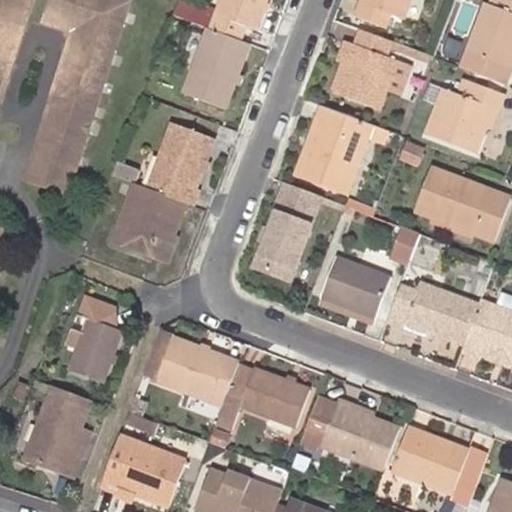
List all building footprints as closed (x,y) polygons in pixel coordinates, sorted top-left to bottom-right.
[(0,0),(0,69),(1,70),(6,54),(0,52),(10,22),(16,24),(22,6),(3,0),(0,0)] [(40,173),(33,172),(29,183),(67,194),(98,96),(91,93),(96,77),(103,79),(127,5),(112,0),(50,0),(45,17),(63,24),(66,16),(98,27),(96,32),(84,37),(78,57),(70,55),(58,93),(65,95),(55,124),(49,122),(42,144),(50,146),(40,173)] [(266,2),(266,0),(222,0),(216,17),(211,30),(240,40),(246,24),(256,27),(263,9),(266,2)] [(408,0),(363,0),(357,17),(385,28),(390,14),(391,14),(402,18),(408,0)] [(511,0),(490,0),(489,5),(487,4),(468,54),(462,68),(503,84),(508,69),(511,59),(511,0)] [(179,2),(174,16),(209,29),(211,30),(216,17),(179,2)] [(66,16),(63,24),(78,30),(70,55),(78,57),(84,37),(96,32),(98,27),(66,16)] [(182,24),(172,20),(168,30),(177,34),(182,24)] [(0,52),(6,54),(16,24),(10,22),(0,52)] [(237,76),(250,44),(240,40),(211,30),(209,29),(185,91),(226,107),(235,83),(237,76)] [(391,42),(361,30),(355,45),(348,64),(344,62),(333,91),(379,109),(387,88),(400,93),(411,65),(398,59),(386,55),(391,42)] [(348,64),(355,45),(347,41),(340,60),(344,62),(348,64)] [(489,107),(499,111),(505,95),(474,83),(469,98),(445,89),(428,134),(478,153),(488,125),(482,123),(489,107)] [(58,93),(49,122),(55,124),(65,95),(58,93)] [(373,126),(323,107),(317,123),(318,124),(314,138),(318,142),(312,156),(305,154),(305,153),(297,174),(342,190),(353,160),(359,162),(368,138),(373,126)] [(493,127),(499,111),(489,107),(482,123),(488,125),(493,127)] [(318,124),(317,123),(305,154),(312,156),(318,142),(314,138),(318,124)] [(174,124),(149,189),(185,203),(189,205),(195,190),(203,169),(205,161),(214,139),(174,124)] [(391,133),(373,126),(368,138),(385,144),(391,133)] [(42,144),(33,172),(40,173),(50,146),(42,144)] [(425,150),(409,144),(402,161),(419,167),(425,150)] [(347,193),(359,162),(353,160),(342,190),(347,193)] [(436,217),(477,233),(498,241),(511,203),(511,200),(433,171),(419,210),(436,217)] [(130,184),(122,180),(119,191),(125,193),(130,184)] [(149,189),(135,184),(115,238),(153,253),(154,253),(155,251),(162,233),(172,236),(185,203),(149,189)] [(322,198),(285,184),(268,230),(263,242),(254,267),(290,281),(320,204),(322,198)] [(189,205),(194,206),(199,191),(195,190),(189,205)] [(320,204),(344,213),(347,207),(322,198),(320,204)] [(347,207),(344,213),(372,224),(374,217),(347,207)] [(476,238),(477,233),(436,217),(434,222),(476,238)] [(0,261),(10,232),(0,229),(0,261)] [(421,235),(404,229),(393,256),(410,263),(421,235)] [(155,251),(154,253),(168,259),(176,238),(172,236),(162,233),(155,251)] [(327,298),(379,319),(393,281),(342,261),(327,298)] [(421,293),(403,286),(402,286),(391,316),(409,323),(407,328),(431,337),(433,333),(440,336),(465,345),(480,304),(424,283),(421,293)] [(112,362),(113,357),(123,332),(117,330),(115,307),(86,296),(79,316),(88,319),(89,319),(70,370),(104,383),(112,362)] [(465,345),(463,350),(479,357),(481,351),(492,354),(496,356),(499,353),(502,350),(507,352),(508,356),(509,361),(511,361),(511,313),(481,302),(480,304),(465,345)] [(391,316),(389,322),(407,328),(409,323),(391,316)] [(239,366),(240,364),(209,353),(203,351),(175,341),(159,382),(212,401),(217,388),(229,392),(233,384),(239,366)] [(496,356),(492,354),(490,359),(511,366),(511,362),(511,361),(509,361),(508,356),(507,352),(502,350),(499,353),(496,356)] [(255,371),(239,366),(233,384),(248,390),(255,371)] [(225,405),(218,424),(233,430),(242,406),(296,426),(311,389),(296,384),(290,382),(256,369),(255,371),(248,390),(233,384),(229,392),(225,405)] [(91,401),(53,387),(26,459),(57,471),(66,445),(82,451),(88,433),(81,429),(91,401)] [(225,405),(229,392),(217,388),(212,401),(225,405)] [(385,471),(401,431),(376,420),(356,413),(357,409),(340,403),(323,447),(385,471)] [(356,413),(376,420),(377,416),(357,409),(356,413)] [(129,413),(124,425),(152,435),(157,424),(129,413)] [(393,470),(454,495),(470,451),(411,427),(393,470)] [(121,435),(100,487),(118,492),(119,489),(121,489),(137,495),(140,487),(171,499),(187,460),(157,449),(121,435)] [(66,445),(57,471),(73,477),(82,451),(66,445)] [(318,459),(304,454),(299,466),(313,471),(318,459)] [(276,511),(278,508),(263,502),(266,491),(249,484),(251,480),(230,472),(228,476),(212,470),(212,471),(197,511),(200,511),(276,511)] [(279,504),(284,493),(251,480),(249,484),(266,491),(263,502),(278,508),(279,504)] [(511,511),(511,483),(504,480),(491,511),(511,511)] [(140,487),(137,495),(168,507),(171,499),(140,487)] [(322,511),(293,501),(290,508),(279,504),(278,508),(276,511),(322,511)]
